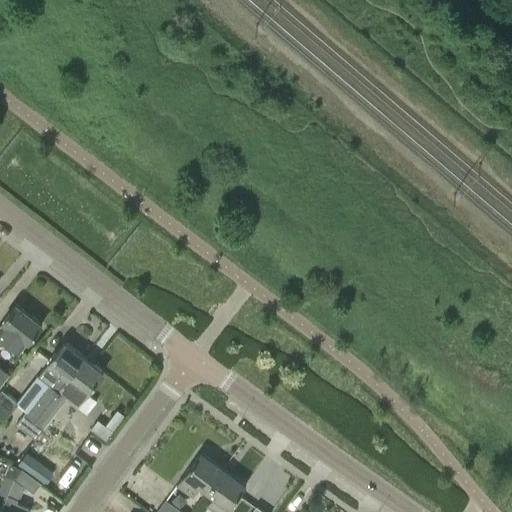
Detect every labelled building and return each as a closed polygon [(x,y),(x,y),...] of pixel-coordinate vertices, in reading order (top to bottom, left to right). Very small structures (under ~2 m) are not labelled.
[(0,335),(7,341),(8,339),(20,348),(27,340),(29,341),(43,324),(19,304),(5,322),(0,328),(0,335)] [(50,382),(41,394),(51,401),(86,355),(66,340),(50,361),(50,362),(40,375),(50,382)] [(86,355),(51,401),(41,394),(27,412),(46,427),(69,397),(79,404),(89,391),(105,370),(86,355)] [(0,386),(11,373),(0,364),(0,386)] [(0,398),(0,420),(2,422),(18,403),(6,392),(0,398)] [(46,427),(27,412),(19,423),(38,437),(46,427)] [(207,491),(223,468),(201,451),(177,484),(193,495),(200,486),(207,491)] [(28,471),(33,464),(33,457),(26,453),(18,463),(28,471)] [(14,478),(23,468),(15,464),(10,462),(5,474),(14,478)] [(33,475),(43,482),(51,471),(45,467),(39,468),(33,475)] [(1,508),(0,509),(0,511),(11,511),(23,484),(33,492),(41,482),(23,468),(14,478),(1,508)] [(225,511),(246,484),(223,468),(207,491),(214,496),(207,505),(209,507),(205,511),(225,511)] [(155,511),(184,511),(166,498),(155,511)]
